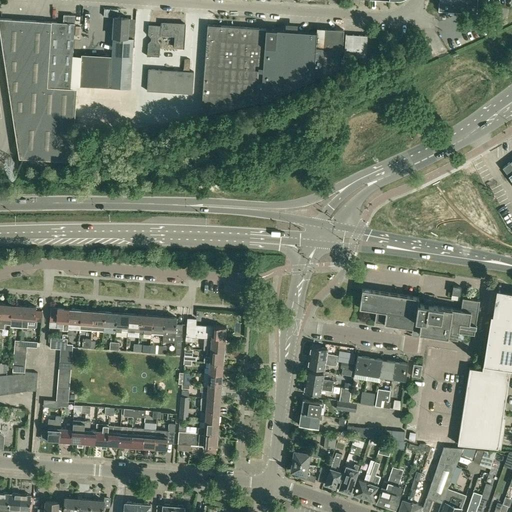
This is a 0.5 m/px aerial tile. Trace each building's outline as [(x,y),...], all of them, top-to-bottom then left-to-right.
[(439,0),(439,2),(439,11),(477,13),(477,0),(439,0)] [(23,20),(0,18),(0,32),(4,59),(19,157),(71,160),(74,130),(74,122),(77,89),(70,88),(73,55),(75,15),(72,15),(63,15),(63,22),(51,21),(51,22),(47,21),(23,20)] [(127,33),(128,24),(128,17),(114,17),(113,37),(133,38),(133,34),(127,33)] [(184,47),(185,34),(185,24),(161,22),(161,26),(149,25),(148,33),(152,37),(151,40),(148,42),(147,55),(159,56),(160,43),(158,40),(158,37),(161,35),(175,36),(175,47),(184,47)] [(316,32),(266,29),(207,24),(206,44),(201,115),(260,101),(314,79),(313,78),(339,67),(340,49),(342,49),(343,30),(320,28),(317,28),(316,32)] [(366,58),(367,40),(367,36),(345,34),(344,49),(344,56),(366,58)] [(129,87),(133,48),(133,38),(113,37),(112,55),(81,54),(79,84),(129,87)] [(193,93),(194,71),(148,69),(147,90),(193,93)] [(511,161),(502,168),(508,176),(511,181),(511,161)] [(461,288),(453,286),(451,295),(460,296),(461,288)] [(362,289),(361,293),(359,308),(375,310),(374,322),(413,328),(412,329),(418,330),(418,332),(420,332),(420,333),(457,339),(458,333),(474,335),(479,301),(462,298),(460,310),(427,305),(428,300),(423,299),(423,304),(418,303),(419,298),(362,289)] [(511,294),(499,292),(495,316),(490,315),(482,369),(469,367),(457,444),(498,448),(510,369),(511,369),(511,294)] [(0,328),(4,329),(4,324),(10,324),(11,318),(12,305),(0,304),(0,328)] [(24,306),(12,305),(11,318),(10,324),(10,326),(22,327),(23,319),(24,306)] [(24,306),(23,319),(22,327),(28,327),(28,319),(41,320),(42,312),(36,311),(36,307),(24,306)] [(50,308),(49,321),(49,327),(62,328),(62,329),(68,330),(68,328),(69,309),(50,308)] [(68,328),(79,329),(80,329),(81,310),(69,309),(68,328)] [(92,330),(92,324),(93,311),(81,310),(80,329),(92,330)] [(93,311),(92,324),(92,330),(104,331),(105,312),(93,311)] [(115,331),(116,326),(117,313),(105,312),(104,331),(104,332),(115,333),(115,331)] [(115,331),(128,332),(128,327),(129,314),(117,313),(116,326),(115,331)] [(129,314),(128,327),(128,332),(135,332),(139,332),(141,315),(129,314)] [(145,328),(152,329),(153,316),(141,315),(139,332),(144,333),(145,328)] [(158,334),(163,334),(165,317),(153,316),(152,329),(158,329),(158,334)] [(181,338),(182,324),(176,324),(177,318),(165,317),(163,334),(163,341),(169,342),(170,336),(177,336),(177,338),(181,338)] [(193,337),(211,338),(225,339),(226,327),(196,325),(196,319),(187,318),(185,336),(193,337)] [(66,349),(67,344),(67,339),(51,338),(50,348),(60,349),(66,349)] [(82,347),(91,348),(91,340),(91,338),(83,338),(82,347)] [(224,351),(225,339),(211,338),(210,350),(224,351)] [(311,345),(310,356),(336,360),(337,355),(326,353),(327,348),(311,345)] [(210,350),(210,356),(204,356),(204,362),(210,362),(223,363),(224,351),(210,350)] [(343,361),(352,363),(353,363),(354,354),(343,353),(342,361),(343,361)] [(354,372),(366,374),(369,357),(357,355),(354,372)] [(335,365),(336,360),(310,356),(308,367),(324,369),(325,363),(335,365)] [(369,357),(366,374),(379,376),(381,359),(369,357)] [(379,376),(391,378),(394,361),(381,359),(379,376)] [(408,363),(394,361),(391,378),(405,380),(408,363)] [(223,363),(210,362),(209,374),(222,376),(223,363)] [(422,366),(413,364),(411,376),(420,378),(422,366)] [(307,371),(306,381),(332,385),(333,380),(322,379),(323,373),(307,371)] [(25,372),(0,375),(0,394),(27,391),(25,372)] [(222,376),(209,374),(204,374),(204,378),(202,380),(203,382),(203,386),(221,387),(222,376)] [(331,391),(332,385),(306,381),(304,392),(320,395),(321,389),(331,391)] [(201,397),(207,398),(220,399),(221,387),(203,386),(200,386),(200,391),(202,391),(201,397)] [(368,392),(367,399),(366,404),(373,405),(373,400),(374,393),(368,392)] [(220,399),(207,398),(201,397),(200,409),(206,410),(219,411),(220,399)] [(303,399),(301,411),(320,415),(322,402),(303,399)] [(336,408),(349,410),(354,411),(356,403),(337,400),(336,408)] [(123,416),(133,417),(133,409),(124,408),(123,416)] [(133,409),(133,417),(145,418),(145,410),(133,409)] [(206,410),(205,421),(218,422),(219,411),(206,410)] [(318,428),(320,415),(301,411),(299,424),(318,428)] [(59,441),(60,427),(61,420),(55,419),(55,427),(48,426),(47,440),(59,441)] [(83,443),(84,429),(84,420),(79,420),(78,429),(72,428),(71,442),(83,443)] [(95,444),(96,430),(90,429),(90,421),(84,420),(84,429),(83,443),(95,444)] [(217,435),(218,422),(205,421),(205,427),(198,427),(198,433),(217,435)] [(107,444),(108,425),(108,424),(96,423),(96,430),(95,444),(107,444)] [(156,429),(155,434),(154,448),(167,449),(167,443),(174,443),(175,423),(168,423),(168,430),(156,429)] [(119,445),(120,432),(120,426),(108,425),(107,444),(119,445)] [(346,435),(352,436),(404,441),(404,431),(347,425),(346,435)] [(131,446),(132,433),(132,427),(120,426),(120,432),(119,445),(131,446)] [(59,441),(71,442),(72,428),(60,427),(59,441)] [(144,428),(132,427),(132,433),(131,446),(142,447),(144,428)] [(142,447),(154,448),(155,434),(156,429),(144,428),(142,447)] [(198,433),(187,432),(178,432),(178,443),(217,446),(217,435),(198,433)] [(325,436),(323,447),(335,449),(336,437),(325,436)] [(425,446),(426,444),(420,443),(418,449),(429,452),(430,448),(425,446)] [(455,467),(460,454),(462,448),(444,446),(422,510),(428,511),(433,498),(440,501),(440,500),(442,501),(447,488),(453,474),(455,467)] [(473,461),(479,463),(483,450),(462,448),(460,454),(473,460),(473,461)] [(294,451),(293,461),(308,464),(309,455),(320,457),(320,453),(303,450),(303,452),(294,451)] [(484,450),(483,450),(479,463),(491,468),(496,451),(484,450)] [(327,485),(327,486),(331,487),(332,487),(333,486),(334,486),(336,481),(337,478),(338,479),(341,472),(337,470),(339,464),(338,463),(341,454),(336,452),(327,478),(325,483),(326,483),(326,484),(326,485),(327,485)] [(359,495),(363,497),(372,470),(375,461),(371,460),(364,480),(359,478),(355,489),(354,493),(355,494),(354,495),(359,496),(359,495)] [(306,473),(308,464),(293,461),(291,470),(292,471),(297,472),(296,475),(297,475),(314,481),(316,476),(306,473)] [(375,461),(372,470),(363,497),(367,498),(367,499),(371,501),(372,499),(373,500),(378,485),(372,483),(376,471),(379,462),(375,461)] [(359,465),(354,463),(353,468),(345,465),(342,474),(344,475),(339,488),(341,489),(340,491),(347,494),(348,491),(350,492),(359,465)] [(320,472),(317,481),(324,484),(329,468),(321,466),(320,468),(319,472),(320,472)] [(381,486),(378,497),(376,502),(386,505),(395,476),(397,468),(392,466),(387,482),(381,480),(380,485),(381,486)] [(455,467),(453,474),(458,476),(461,469),(455,467)] [(396,504),(400,492),(402,486),(398,485),(403,470),(397,468),(395,476),(386,505),(395,508),(396,504)] [(408,511),(415,490),(417,484),(418,480),(414,479),(407,500),(402,499),(398,511),(408,511)] [(417,484),(415,490),(408,511),(418,511),(421,505),(416,504),(422,485),(417,484)] [(475,511),(477,507),(478,505),(480,498),(483,490),(475,487),(469,502),(472,503),(471,505),(469,511),(475,511)] [(442,501),(445,501),(440,511),(459,511),(465,497),(466,495),(447,488),(442,501)] [(9,493),(0,492),(0,511),(3,511),(3,509),(8,510),(9,493)] [(14,511),(19,511),(21,494),(11,493),(10,510),(15,510),(14,511)] [(31,495),(21,494),(19,511),(29,511),(30,511),(31,495)] [(77,511),(78,498),(65,497),(64,511),(59,511),(58,511),(77,511)] [(90,511),(92,499),(78,498),(77,511),(90,511)] [(478,505),(477,507),(475,511),(480,511),(483,507),(484,506),(486,500),(480,498),(478,505)] [(92,499),(90,511),(103,511),(105,500),(92,499)] [(58,511),(59,501),(47,500),(45,511),(58,511)] [(137,511),(138,503),(125,502),(124,511),(137,511)] [(499,511),(502,504),(497,502),(493,511),(499,511)] [(138,503),(137,511),(150,511),(151,504),(138,503)]
